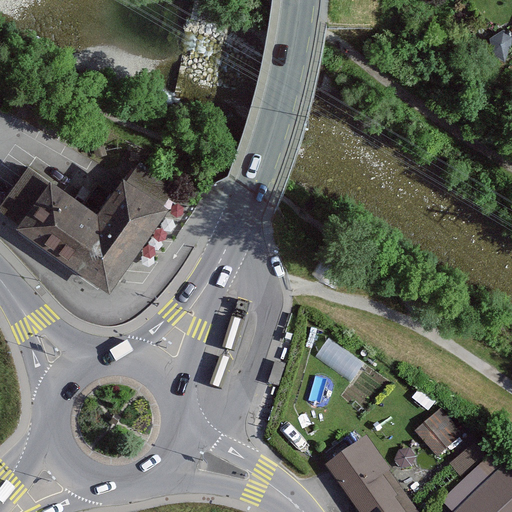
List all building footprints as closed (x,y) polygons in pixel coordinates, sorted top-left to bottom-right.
[(16,221),(109,288),(114,280),(170,203),(124,171),(97,207),(50,173),(48,175),(28,161),(0,200),(0,205),(18,219),(16,221)] [(318,351),(352,379),(366,361),(332,334),(318,351)] [(289,362),(278,360),(271,383),(282,386),(289,362)] [(463,437),(441,413),(414,436),(436,461),(463,437)] [(121,418),(116,415),(111,421),(116,425),(121,418)] [(327,471),(356,511),(427,511),(373,438),(327,471)] [(463,477),(489,456),(476,441),(450,462),(463,477)] [(511,511),(511,459),(510,461),(498,449),(441,503),(450,511),(511,511)]
